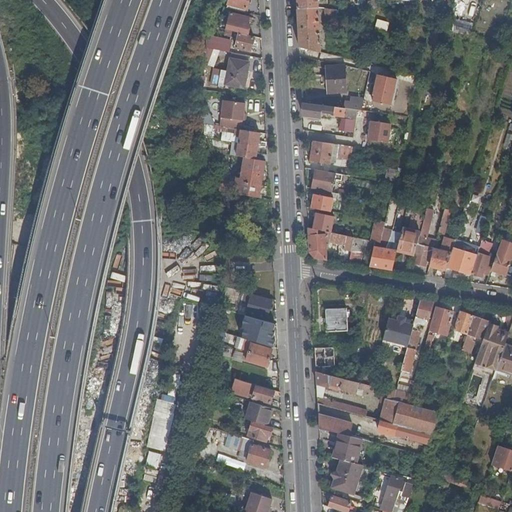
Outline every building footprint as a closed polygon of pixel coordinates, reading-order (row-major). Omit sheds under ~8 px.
[(229,0),(227,8),(246,13),(246,10),(247,10),(249,0),(229,0)] [(296,0),(297,9),(319,8),(318,0),(296,0)] [(298,17),(299,47),(321,52),(319,8),(297,9),(298,17)] [(336,14),(325,9),(327,26),(337,25),(336,14)] [(231,13),(226,30),(239,33),(248,35),(252,21),(249,20),(250,18),(231,13)] [(389,33),(390,22),(378,20),(376,31),(389,33)] [(474,25),(451,20),(448,32),(450,32),(457,34),(470,37),(474,25)] [(455,42),(457,34),(450,32),(448,40),(455,42)] [(251,52),(254,37),(248,35),(239,33),(236,49),(251,52)] [(511,43),(500,41),(498,45),(510,48),(511,49),(511,47),(511,43)] [(215,42),(213,50),(226,52),(227,44),(215,42)] [(245,87),(250,63),(231,59),(226,83),(245,87)] [(327,93),(347,92),(346,65),(340,66),(325,66),(327,93)] [(373,101),(391,106),(397,79),(378,75),(373,95),(374,95),(373,101)] [(346,101),(345,108),(362,110),(364,99),(351,97),(351,102),(346,101)] [(224,100),(221,117),(230,119),(229,128),(232,128),(236,129),(241,130),(242,130),(243,120),(244,114),(245,103),(224,100)] [(302,103),(303,116),(320,118),(321,112),(334,114),(334,113),(342,114),(343,108),(302,103)] [(368,140),(388,143),(391,123),(371,121),(368,140)] [(229,128),(213,126),(212,130),(235,134),(236,129),(232,128),(229,128)] [(241,130),(239,143),(258,146),(260,133),(242,130),(241,130)] [(343,145),(313,141),(310,161),(330,164),(332,151),(336,152),(337,150),(342,151),(343,145)] [(266,161),(268,162),(268,154),(257,153),(258,146),(239,143),(237,156),(244,157),(266,161)] [(238,194),(259,198),(266,161),(244,157),(240,178),(237,178),(236,188),(239,189),(238,194)] [(386,180),(394,182),(397,171),(388,169),(385,179),(386,180)] [(312,189),(315,189),(332,192),(334,179),(337,179),(337,177),(335,176),(335,173),(315,170),(312,189)] [(219,190),(220,191),(225,191),(226,186),(228,175),(221,174),(219,188),(219,190)] [(315,189),(311,208),(331,211),(333,198),(346,200),(347,195),(332,192),(315,189)] [(452,210),(445,209),(439,233),(445,234),(452,210)] [(427,210),(425,217),(431,219),(433,212),(427,210)] [(317,212),(313,229),(331,232),(334,216),(317,212)] [(431,261),(434,249),(437,240),(426,238),(431,219),(425,217),(417,244),(419,245),(419,244),(431,247),(428,260),(431,261)] [(375,224),(371,241),(376,242),(381,243),(385,222),(378,220),(377,225),(375,224)] [(414,254),(420,232),(402,227),(399,244),(397,250),(414,254)] [(313,229),(309,228),(310,252),(314,257),(326,259),(325,240),(345,243),(344,249),(358,252),(363,253),(364,248),(374,250),(375,246),(376,242),(371,241),(331,232),(313,229)] [(446,270),(447,267),(451,253),(455,240),(444,237),(441,248),(442,248),(441,251),(434,249),(431,261),(430,266),(446,270)] [(471,275),(471,274),(480,247),(455,240),(451,253),(447,267),(471,275)] [(492,244),(482,240),(480,247),(471,274),(482,277),(483,273),(489,275),(491,269),(495,258),(488,256),(492,244)] [(511,255),(511,243),(502,240),(495,258),(491,269),(506,274),(511,255)] [(387,248),(381,268),(392,270),(397,250),(399,244),(394,243),(392,249),(387,248)] [(427,265),(428,260),(431,247),(419,244),(419,245),(414,262),(427,265)] [(371,263),(370,266),(381,268),(387,248),(375,246),(374,250),(371,263)] [(364,248),(363,253),(361,261),(371,263),(374,250),(364,248)] [(70,331),(85,334),(98,273),(83,270),(70,331)] [(356,303),(366,306),(370,292),(359,290),(356,303)] [(267,319),(272,300),(251,294),(246,313),(267,319)] [(435,302),(421,300),(416,317),(429,321),(435,302)] [(348,331),(347,307),(325,309),(327,332),(348,331)] [(453,312),(436,307),(430,330),(447,335),(453,312)] [(475,316),(460,311),(454,329),(468,334),(475,316)] [(390,313),(389,318),(399,321),(414,325),(415,320),(390,313)] [(490,322),(475,316),(468,334),(463,349),(471,352),(475,341),(473,340),(474,336),(483,340),(488,326),(490,322)] [(383,339),(393,341),(399,321),(389,318),(383,339)] [(399,321),(393,341),(408,346),(413,329),(414,325),(399,321)] [(496,371),(496,370),(506,344),(508,337),(497,333),(498,330),(488,326),(483,340),(475,363),(496,371)] [(413,329),(408,346),(399,380),(406,382),(420,332),(413,329)] [(432,337),(428,336),(423,354),(428,355),(432,337)] [(267,367),(272,349),(251,343),(252,341),(245,339),(241,350),(247,351),(245,359),(247,360),(247,361),(267,367)] [(496,370),(511,375),(511,345),(506,344),(496,370)] [(315,348),(316,367),(328,366),(328,369),(332,369),(332,366),(335,366),(334,347),(315,348)] [(316,371),(317,384),(356,394),(358,386),(361,387),(362,383),(349,380),(344,378),(316,371)] [(270,403),(274,390),(235,378),(233,386),(250,391),(251,387),(256,388),(253,398),(270,403)] [(398,383),(396,390),(393,400),(399,401),(408,404),(409,401),(411,394),(413,388),(398,383)] [(365,384),(364,384),(363,389),(379,393),(380,388),(365,384)] [(318,396),(318,403),(331,406),(332,401),(318,396)] [(387,398),(381,420),(393,423),(399,401),(393,400),(387,398)] [(331,406),(332,407),(366,416),(368,411),(332,401),(331,406)] [(399,401),(393,423),(432,434),(440,413),(428,409),(408,404),(399,401)] [(259,405),(259,404),(251,402),(246,419),(252,421),(266,425),(271,408),(259,405)] [(318,403),(319,415),(329,418),(332,407),(331,406),(318,403)] [(442,407),(430,403),(428,409),(440,413),(442,407)] [(319,415),(319,428),(339,433),(352,436),(353,433),(350,432),(352,424),(329,418),(319,415)] [(419,455),(424,456),(432,434),(393,423),(381,420),(378,430),(423,443),(419,455)] [(269,436),(272,427),(268,426),(266,425),(252,421),(248,436),(266,441),(268,435),(269,436)] [(254,442),(254,440),(230,433),(226,446),(250,453),(247,462),(266,468),(271,451),(262,448),(262,445),(254,442)] [(339,433),(333,456),(342,458),(356,462),(362,439),(352,436),(339,433)] [(496,464),(511,469),(511,450),(502,447),(496,464)] [(354,494),(364,465),(356,462),(342,458),(338,470),(335,472),(334,476),(335,479),(333,487),(354,494)] [(450,483),(455,485),(458,478),(436,471),(431,487),(447,491),(450,483)] [(387,511),(403,511),(414,483),(397,478),(397,477),(392,476),(390,483),(386,482),(385,486),(388,487),(386,494),(396,497),(395,501),(385,497),(381,510),(387,511)] [(458,478),(455,485),(470,489),(472,483),(458,478)] [(270,511),(268,511),(272,499),(252,492),(245,511),(246,511),(270,511)] [(479,502),(499,508),(501,503),(501,501),(481,494),(479,502)] [(332,496),(329,506),(341,510),(345,511),(352,511),(353,511),(348,510),(351,502),(332,496)]
